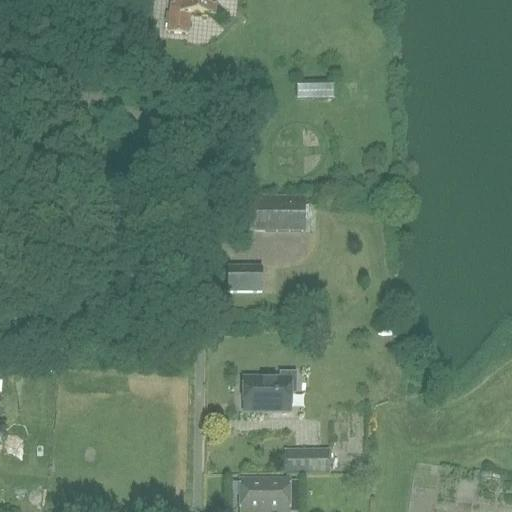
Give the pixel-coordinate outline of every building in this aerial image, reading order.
[(167,35),(188,37),(190,16),(215,19),(216,0),(174,0),(174,6),(170,5),(167,35)] [(296,100),(333,99),(333,82),(296,82),(296,100)] [(235,175),(224,177),(226,192),(237,191),(235,175)] [(305,199),(262,198),(262,233),(304,233),(305,199)] [(227,269),(226,294),(262,295),(262,270),(227,269)] [(245,378),(245,413),(291,413),(291,393),(296,393),(296,374),(282,374),(282,379),(245,378)] [(227,469),(265,467),(264,448),(226,451),(227,469)] [(284,475),(329,474),(328,450),(284,451),(284,475)] [(240,482),(240,511),(289,511),(289,481),(240,482)]
